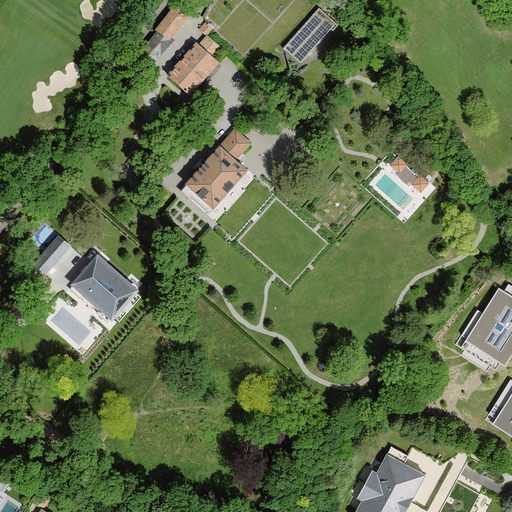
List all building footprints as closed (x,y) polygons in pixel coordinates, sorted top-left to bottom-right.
[(178,9),(187,17),(191,14),(185,9),(188,6),(185,2),(178,9)] [(177,8),(157,30),(159,31),(168,38),(187,17),(178,9),(177,8)] [(319,9),(285,47),(301,62),(330,29),(333,32),(339,25),(319,9)] [(208,22),(201,30),(207,36),(215,27),(208,22)] [(168,38),(159,31),(139,57),(140,58),(148,65),(149,66),(161,53),(159,51),(168,38)] [(209,37),(200,47),(212,57),(220,48),(209,37)] [(198,45),(170,76),(189,94),(198,84),(218,62),(212,57),(200,47),(198,45)] [(148,65),(140,58),(135,63),(143,71),(148,65)] [(236,130),(220,147),(236,161),(251,144),(236,130)] [(236,161),(220,147),(187,184),(214,208),(247,171),(236,161)] [(36,260),(48,271),(73,244),(61,233),(36,260)] [(73,282),(115,318),(142,287),(100,251),(73,282)] [(511,355),(511,296),(499,289),(466,342),(506,366),(511,355)] [(511,395),(493,423),(511,435),(511,395)] [(390,452),(405,458),(408,453),(393,446),(390,452)] [(364,502),(358,511),(408,511),(428,475),(388,455),(378,474),(372,471),(358,499),(364,502)] [(457,484),(442,511),(468,511),(478,494),(457,484)]
